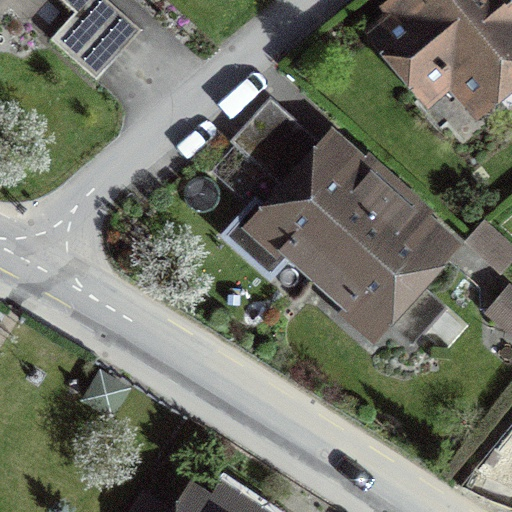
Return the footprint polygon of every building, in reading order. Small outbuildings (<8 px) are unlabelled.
[(142,23),(114,0),(84,0),(54,36),(99,74),(142,23)] [(511,0),(396,0),(374,19),(389,36),(357,64),(420,137),(447,114),(475,146),(511,113),(511,0)] [(319,273),(388,193),(318,133),(226,240),(267,275),(290,249),(319,273)] [(388,193),(319,273),(375,322),(388,307),(418,333),(443,303),(408,273),(439,237),(388,193)] [(511,310),(504,304),(481,333),(511,357),(511,310)] [(215,510),(197,498),(187,511),(248,511),(224,496),(215,510)]
